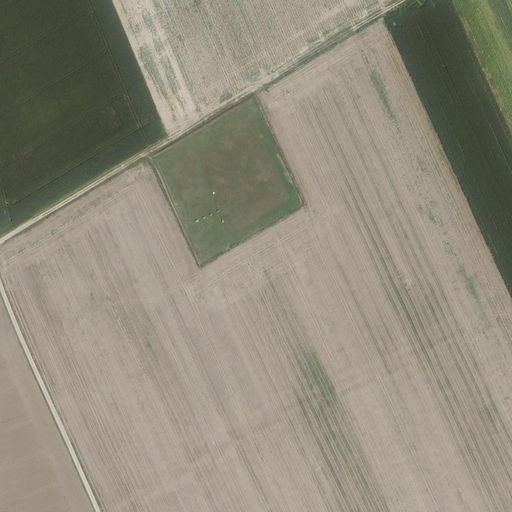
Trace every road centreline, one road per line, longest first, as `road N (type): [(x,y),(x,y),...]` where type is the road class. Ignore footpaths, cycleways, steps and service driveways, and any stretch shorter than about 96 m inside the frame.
road 1 (track): [(0,244),(404,0)]
road 2 (track): [(0,288),(96,511)]
